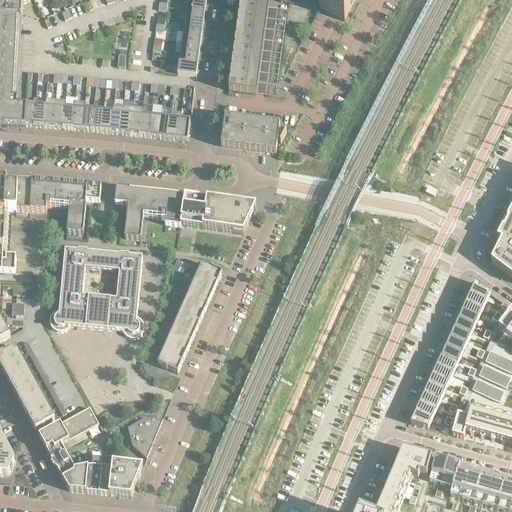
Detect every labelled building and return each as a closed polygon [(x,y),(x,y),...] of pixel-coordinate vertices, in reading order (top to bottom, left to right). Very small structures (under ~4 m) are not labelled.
[(34,0),(33,0),(0,0),(0,126),(25,128),(26,107),(17,106),(22,6),(33,0),(34,0)] [(207,4),(184,0),(182,12),(186,12),(205,14),(207,4)] [(257,95),(258,86),(258,84),(269,0),(280,0),(280,3),(320,8),(319,10),(345,22),(356,0),(241,0),(229,92),(255,96),(257,96),(257,95)] [(186,12),(185,22),(204,25),(205,14),(186,12)] [(185,22),(181,21),(179,33),(183,34),(183,33),(202,36),(204,25),(185,22)] [(183,33),(183,34),(182,44),(201,46),(202,36),(183,33)] [(201,46),(182,44),(181,55),(199,57),(201,46)] [(199,57),(181,55),(179,65),(198,68),(199,57)] [(126,57),(119,57),(119,60),(118,69),(125,70),(126,57)] [(198,68),(179,65),(178,76),(196,79),(198,68)] [(56,101),(46,100),(45,104),(46,104),(44,129),(53,130),(56,101)] [(66,102),(56,101),(53,130),(63,131),(65,105),(66,105),(66,102)] [(36,103),(26,102),(26,107),(25,128),(34,128),(36,103)] [(85,103),(75,102),(74,106),(75,106),(73,131),(82,132),(84,107),(85,107),(85,103)] [(46,104),(45,104),(36,103),(34,128),(44,129),(46,104)] [(65,105),(63,131),(73,131),(75,106),(74,106),(66,105),(65,105)] [(123,107),(113,106),(113,110),(111,135),(120,136),(123,107)] [(84,107),(82,132),(92,133),(94,108),(85,107),(84,107)] [(133,108),(123,107),(120,136),(130,137),(133,108)] [(104,109),(94,108),(92,133),(101,134),(104,109)] [(143,109),(133,108),(130,137),(139,138),(142,113),(143,113),(143,109)] [(113,110),(104,109),(101,134),(111,135),(113,110)] [(142,113),(139,138),(149,139),(152,114),(143,113),(142,113)] [(182,114),(171,113),(171,116),(168,142),(178,143),(181,117),(182,114)] [(161,115),(152,114),(149,139),(158,140),(161,115)] [(171,116),(161,115),(158,140),(168,142),(171,116)] [(181,117),(178,143),(188,144),(191,119),(181,117)] [(280,127),(225,119),(222,146),(222,147),(222,146),(276,153),(275,154),(276,154),(278,145),(280,146),(281,146),(287,135),(286,134),(286,135),(279,134),(280,127)] [(48,184),(0,181),(0,274),(15,275),(16,259),(7,259),(6,264),(3,264),(5,212),(47,214),(47,210),(51,210),(51,207),(54,207),(54,205),(67,206),(67,209),(70,209),(67,234),(83,236),(86,203),(100,204),(101,189),(87,187),(87,188),(48,184)] [(428,188),(426,194),(434,198),(436,194),(437,192),(428,188)] [(128,207),(127,214),(125,240),(141,242),(144,216),(147,216),(147,214),(159,215),(159,218),(162,218),(162,222),(166,222),(165,227),(181,229),(185,199),(170,196),(131,192),(117,190),(115,206),(128,207)] [(243,236),(256,209),(185,199),(181,227),(243,236)] [(501,243),(491,264),(511,279),(511,210),(497,240),(501,243)] [(141,321),(139,320),(137,319),(143,258),(129,257),(129,256),(121,256),(108,255),(106,272),(119,273),(117,301),(83,297),(85,270),(99,271),(100,254),(87,253),(87,252),(79,252),(65,251),(59,312),(57,312),(55,313),(53,315),(52,317),(51,319),(50,321),(50,324),(50,326),(51,328),(52,330),(54,331),(56,332),(58,333),(61,334),(63,333),(65,333),(67,331),(69,330),(70,328),(123,333),(124,335),(125,337),(127,339),(129,340),(132,340),(134,341),(137,340),(139,339),(140,338),(142,337),(143,335),(144,333),(144,330),(144,328),(143,325),(142,323),(141,321)] [(217,287),(218,284),(222,275),(202,266),(197,277),(193,286),(213,295),(217,287)] [(473,290),(471,295),(487,302),(490,295),(476,285),(475,286),(473,288),(473,290)] [(208,306),(209,304),(213,295),(193,286),(188,296),(184,306),(204,315),(208,306)] [(469,300),(467,304),(483,312),(487,302),(471,295),(471,296),(469,297),(469,300)] [(464,309),(462,314),(478,321),(483,312),(467,304),(466,305),(465,307),(464,309)] [(199,326),(200,324),(204,315),(184,306),(180,316),(175,326),(195,335),(199,326)] [(511,311),(499,328),(504,332),(500,336),(504,339),(504,341),(509,344),(510,343),(511,345),(511,311)] [(462,314),(458,323),(474,330),(478,321),(462,314)] [(458,323),(454,332),(470,340),(474,330),(458,323)] [(190,346),(192,343),(195,335),(175,326),(171,336),(167,346),(187,355),(190,346)] [(0,343),(11,338),(6,329),(0,332),(0,343)] [(454,332),(450,341),(466,349),(470,340),(454,332)] [(450,341),(445,351),(461,358),(466,349),(450,341)] [(182,366),(183,363),(187,355),(167,346),(162,356),(158,366),(178,375),(182,366)] [(0,366),(2,370),(21,360),(16,350),(0,359),(0,366)] [(445,351),(441,360),(457,367),(461,358),(445,351)] [(490,353),(485,363),(499,370),(501,364),(504,359),(490,353)] [(26,369),(21,360),(2,370),(7,379),(26,369)] [(441,360),(437,369),(453,377),(457,367),(441,360)] [(170,376),(142,364),(142,365),(142,366),(142,367),(142,368),(143,368),(143,369),(143,370),(143,371),(144,371),(144,372),(144,373),(145,373),(145,374),(146,374),(146,375),(147,376),(148,377),(149,377),(149,378),(150,378),(150,379),(151,379),(152,379),(152,380),(153,380),(154,380),(155,380),(156,380),(157,380),(157,381),(158,381),(159,381),(160,381),(160,380),(161,380),(162,380),(163,380),(164,380),(164,379),(165,379),(166,379),(166,378),(167,378),(168,378),(168,377),(169,377),(169,376),(170,376)] [(31,377),(26,369),(7,379),(12,388),(31,377)] [(437,369),(433,379),(449,386),(453,377),(437,369)] [(36,386),(31,377),(12,388),(16,397),(17,397),(36,386)] [(433,379),(428,388),(444,395),(449,386),(433,379)] [(477,381),(472,392),(486,398),(488,393),(491,387),(477,381)] [(41,395),(36,386),(17,397),(21,405),(41,395)] [(428,388),(424,397),(440,404),(444,395),(428,388)] [(45,404),(41,395),(21,405),(26,414),(45,404)] [(424,397),(420,406),(436,414),(440,404),(424,397)] [(50,412),(45,404),(26,414),(31,423),(50,412)] [(416,415),(416,416),(432,423),(436,414),(420,406),(418,411),(416,413),(416,415)] [(458,417),(452,437),(463,440),(466,433),(469,434),(470,436),(473,437),(475,435),(480,437),(481,439),(483,440),(485,438),(490,440),(491,442),(493,443),(495,441),(500,443),(501,445),(504,446),(506,444),(511,445),(511,419),(507,418),(507,420),(503,419),(503,417),(497,416),(496,417),(492,416),(493,414),(486,413),(486,414),(482,413),(482,412),(476,410),(475,411),(471,410),(472,409),(467,407),(464,419),(458,417)] [(113,471),(92,468),(76,472),(62,447),(99,427),(90,410),(39,438),(53,463),(55,462),(59,469),(57,470),(69,493),(110,497),(113,471)] [(55,422),(50,412),(31,423),(36,432),(55,422)] [(412,424),(411,426),(428,431),(432,423),(416,416),(413,420),(412,422),(412,424)] [(144,421),(128,430),(155,441),(163,422),(144,421)] [(155,441),(128,430),(133,448),(147,461),(155,441)] [(0,477),(6,477),(7,477),(8,477),(9,477),(9,476),(10,476),(10,475),(10,474),(10,473),(10,472),(7,467),(12,465),(12,464),(13,464),(13,463),(13,462),(13,461),(13,460),(11,456),(0,436),(0,477)] [(403,451),(395,469),(413,477),(413,478),(418,479),(420,475),(427,477),(432,459),(403,451)] [(435,460),(429,483),(441,486),(448,463),(436,460),(435,460)] [(448,463),(441,486),(452,489),(453,489),(457,474),(458,474),(460,467),(459,467),(459,466),(448,463)] [(110,497),(131,500),(143,470),(113,466),(113,471),(110,497)] [(398,511),(413,478),(413,477),(395,469),(393,474),(391,475),(390,477),(391,479),(389,485),(386,486),(385,488),(387,490),(384,496),(382,497),(381,499),(382,501),(377,511),(398,511)] [(452,489),(450,496),(463,500),(469,477),(458,474),(457,474),(453,489),(452,489)] [(469,477),(463,500),(475,503),(481,481),(469,477)] [(481,481),(475,503),(486,506),(492,484),(481,481)] [(492,484),(486,506),(498,509),(504,487),(492,484)] [(504,487),(498,509),(507,511),(509,511),(511,504),(511,489),(511,488),(510,488),(509,488),(504,487)]
